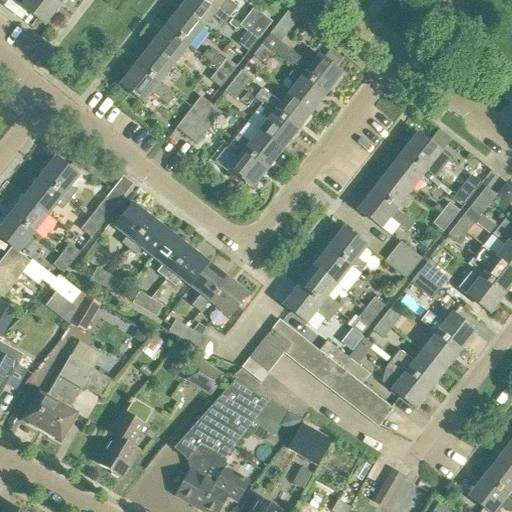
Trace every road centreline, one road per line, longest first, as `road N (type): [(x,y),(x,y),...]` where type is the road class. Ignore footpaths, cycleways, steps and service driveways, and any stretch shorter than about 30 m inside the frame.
road 1 (residential): [(49,98),(234,240),(249,242),(400,56)]
road 2 (residential): [(511,333),(411,462)]
road 3 (unclassified): [(400,56),(511,144)]
